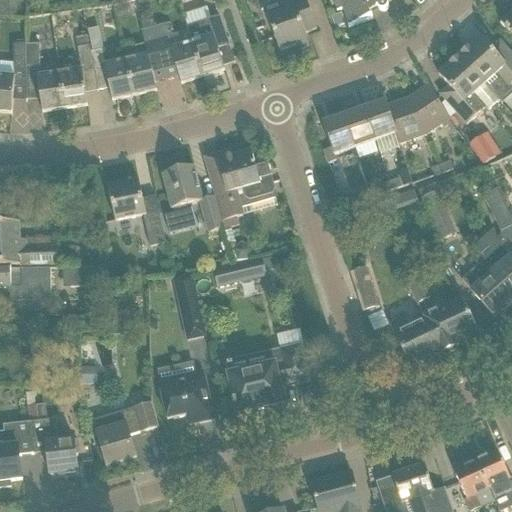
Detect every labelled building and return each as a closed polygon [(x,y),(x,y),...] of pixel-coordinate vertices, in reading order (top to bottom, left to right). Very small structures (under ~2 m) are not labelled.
[(304,34),(316,29),(305,0),(303,0),(285,7),(286,11),(268,18),(279,52),(297,46),(299,51),(309,47),(304,34)] [(331,0),(335,11),(342,8),(348,28),(371,20),(369,13),(377,8),(378,9),(378,10),(379,10),(381,11),(382,12),(384,11),(386,10),(387,10),(387,9),(388,8),(388,7),(388,6),(388,5),(388,4),(391,0),(331,0)] [(511,14),(502,24),(507,29),(506,30),(511,37),(511,14)] [(341,15),(331,18),(335,30),(345,26),(341,15)] [(207,21),(187,27),(188,31),(192,43),(203,78),(224,71),(218,50),(229,47),(219,17),(207,21)] [(153,28),(150,19),(141,22),(143,30),(142,31),(145,45),(135,47),(137,57),(126,60),(126,61),(134,97),(156,91),(154,79),(166,76),(153,28)] [(188,31),(172,35),(169,23),(153,28),(166,76),(177,73),(181,85),(203,78),(192,43),(188,31)] [(93,71),(92,64),(89,46),(88,35),(75,37),(80,66),(85,65),(86,72),(93,71)] [(511,56),(505,49),(496,57),(480,38),(460,57),(484,84),(496,74),(509,89),(511,85),(511,56)] [(25,67),(25,45),(25,44),(14,45),(15,78),(26,77),(25,68),(25,67)] [(102,49),(100,49),(99,44),(89,46),(92,64),(104,62),(102,49)] [(25,45),(25,67),(25,68),(39,68),(39,45),(25,45)] [(460,57),(438,76),(448,87),(454,94),(445,102),(456,114),(459,117),(467,126),(486,109),(488,112),(500,101),(484,84),(460,57)] [(134,97),(126,61),(126,60),(105,65),(109,90),(112,102),(134,97)] [(87,106),(86,94),(81,70),(60,73),(65,110),(87,106)] [(42,113),(65,110),(60,73),(37,77),(42,113)] [(0,113),(11,114),(15,78),(0,76),(0,113)] [(451,121),(439,104),(428,87),(408,100),(426,137),(451,121)] [(399,146),(426,137),(408,100),(387,107),(396,136),(399,146)] [(396,136),(387,107),(385,103),(365,110),(376,143),(396,136)] [(355,150),(376,143),(365,110),(344,117),(355,150)] [(336,156),(355,150),(344,117),(323,125),(331,149),(324,152),(328,164),(338,161),(336,156)] [(264,165),(255,167),(251,152),(231,157),(230,152),(216,157),(221,177),(210,180),(222,223),(236,219),(243,217),(236,192),(242,190),(244,199),(249,202),(272,195),(275,190),(269,167),(264,165)] [(450,163),(442,166),(445,175),(453,172),(451,164),(450,163)] [(435,178),(445,175),(442,166),(432,169),(435,178)] [(202,202),(194,168),(163,176),(172,211),(173,210),(174,214),(165,217),(169,231),(192,225),(188,206),(200,203),(208,235),(223,231),(215,198),(202,202)] [(392,192),(412,185),(406,169),(398,172),(400,178),(389,182),(392,192)] [(138,181),(108,188),(112,207),(115,222),(143,217),(146,216),(143,201),(142,199),(138,181)] [(383,195),(392,192),(389,182),(379,185),(383,195)] [(348,207),(371,199),(367,185),(344,194),(348,207)] [(511,226),(511,223),(496,190),(485,195),(483,202),(499,233),(511,226)] [(387,213),(418,203),(414,192),(384,202),(387,213)] [(440,241),(457,235),(438,193),(422,200),(440,241)] [(150,246),(164,243),(159,218),(144,221),(150,246)] [(236,219),(222,223),(224,230),(239,226),(236,219)] [(27,244),(20,244),(19,224),(0,224),(0,267),(11,267),(11,270),(50,269),(50,267),(58,267),(58,246),(28,247),(27,244)] [(494,231),(476,246),(482,264),(511,299),(511,259),(506,253),(499,246),(499,239),(496,239),(494,231)] [(439,241),(428,246),(439,269),(450,264),(439,241)] [(262,260),(213,272),(217,289),(266,277),(262,260)] [(482,264),(462,281),(481,303),(494,319),(511,303),(511,299),(482,264)] [(50,269),(11,270),(11,267),(0,267),(0,288),(7,288),(7,291),(7,294),(10,294),(10,299),(13,301),(51,301),(50,269)] [(363,314),(379,309),(366,268),(350,274),(363,314)] [(62,289),(101,288),(100,270),(62,270),(62,289)] [(193,275),(173,279),(186,342),(206,338),(196,291),(193,275)] [(423,303),(430,299),(421,281),(409,287),(423,316),(425,321),(440,354),(441,355),(457,348),(456,345),(477,335),(460,300),(438,311),(438,309),(429,313),(423,303)] [(106,335),(123,333),(122,313),(104,314),(106,335)] [(423,322),(411,328),(405,314),(387,322),(409,369),(440,354),(425,321),(423,316),(421,317),(423,322)] [(275,366),(228,376),(234,402),(233,402),(235,408),(237,415),(254,411),(254,412),(267,409),(267,408),(284,404),(280,386),(288,384),(288,387),(308,383),(299,348),(280,352),(283,365),(275,367),(275,366)] [(213,420),(209,401),(203,375),(159,384),(167,421),(187,416),(188,419),(197,417),(199,424),(213,420)] [(159,428),(153,409),(151,401),(92,421),(106,467),(136,458),(130,437),(159,428)] [(36,407),(28,408),(29,422),(38,421),(36,407)] [(74,439),(58,440),(56,419),(38,421),(29,422),(33,455),(47,453),(50,477),(78,474),(74,439)] [(4,435),(0,435),(0,489),(11,488),(10,482),(22,480),(19,457),(33,455),(29,422),(3,425),(4,435)] [(498,453),(476,463),(488,490),(494,502),(498,511),(503,511),(511,508),(511,478),(511,479),(510,480),(506,471),(498,453)] [(476,463),(454,473),(462,491),(471,511),(472,511),(482,508),(476,496),(488,490),(476,463)] [(452,511),(445,489),(433,493),(424,467),(392,478),(401,505),(410,503),(412,511),(452,511)] [(360,508),(356,493),(351,474),(311,484),(318,511),(362,511),(362,507),(360,508)]
